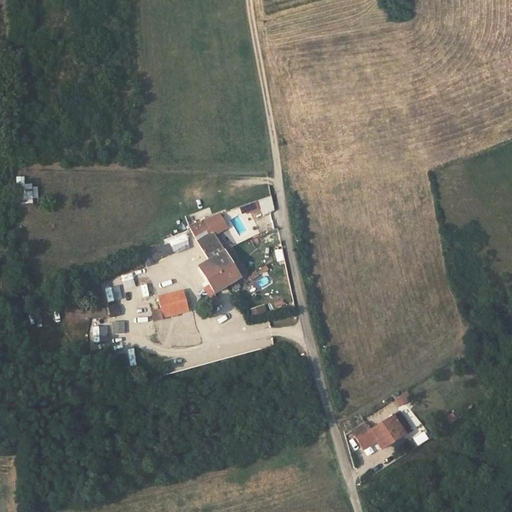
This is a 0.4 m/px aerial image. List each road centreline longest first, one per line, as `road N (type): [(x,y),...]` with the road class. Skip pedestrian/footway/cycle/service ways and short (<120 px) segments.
road 1 (unclassified): [(278,179),(301,309),(357,511)]
road 2 (track): [(250,0),(278,179)]
